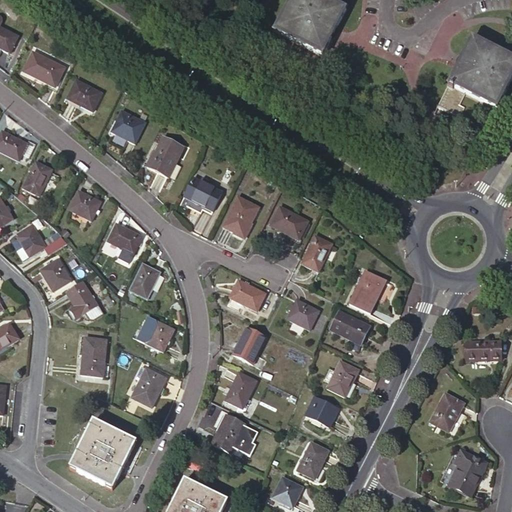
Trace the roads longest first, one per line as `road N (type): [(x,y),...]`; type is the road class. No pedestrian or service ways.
road 1 (tertiary): [(46,0),(416,227)]
road 2 (tertiary): [(429,210),(103,0)]
road 3 (residential): [(170,239),(194,286),(207,340),(195,396),(141,511)]
road 4 (residential): [(0,94),(136,196),(170,239)]
road 5 (residential): [(0,263),(35,300),(39,320),(27,473)]
road 6 (tertiary): [(421,341),(355,481)]
road 7 (residential): [(170,239),(267,274),(276,255)]
